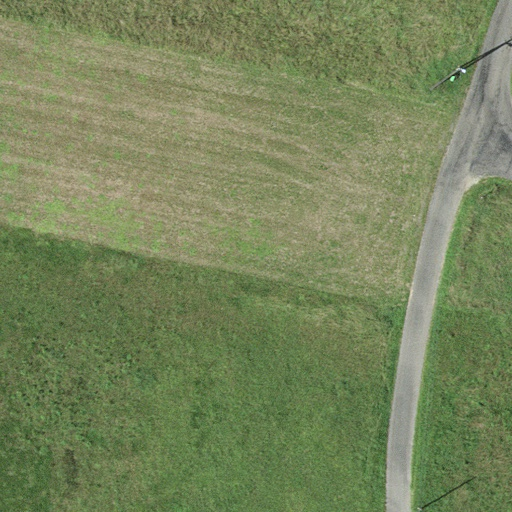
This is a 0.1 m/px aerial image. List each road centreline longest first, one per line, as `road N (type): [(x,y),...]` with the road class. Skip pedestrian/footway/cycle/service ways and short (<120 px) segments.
road 1 (residential): [(398,511),(397,437),(428,247),(465,142)]
road 2 (residential): [(465,142),(511,21)]
